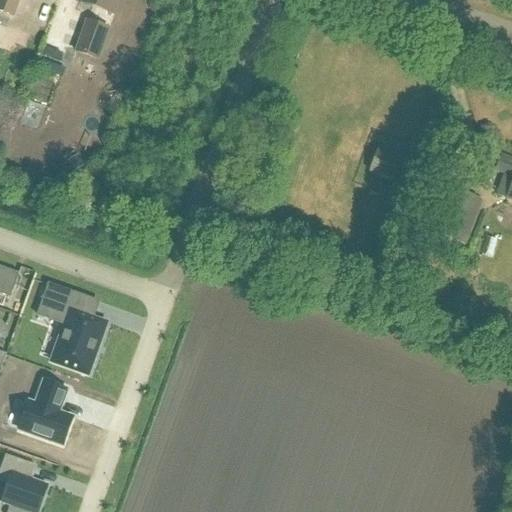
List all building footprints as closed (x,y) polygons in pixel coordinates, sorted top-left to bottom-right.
[(0,0),(0,13),(13,19),(20,0),(0,0)] [(77,0),(76,2),(114,16),(119,0),(77,0)] [(98,62),(109,29),(85,21),(74,53),(98,62)] [(253,124),(248,136),(255,139),(268,143),(273,131),(260,126),(253,124)] [(396,185),(405,161),(377,151),(369,175),(396,185)] [(511,201),(511,162),(501,158),(496,171),(511,177),(511,185),(507,199),(511,201)] [(466,246),(481,201),(451,191),(435,235),(466,246)] [(0,296),(9,300),(18,275),(0,268),(0,296)] [(66,326),(53,362),(88,375),(107,325),(95,321),(80,315),(87,298),(50,285),(38,316),(66,326)] [(30,404),(20,433),(63,448),(73,419),(58,414),(61,407),(62,407),(67,392),(43,384),(36,406),(30,404)] [(2,502),(31,511),(38,511),(48,484),(12,471),(17,458),(6,454),(0,469),(0,479),(8,482),(2,502)]
